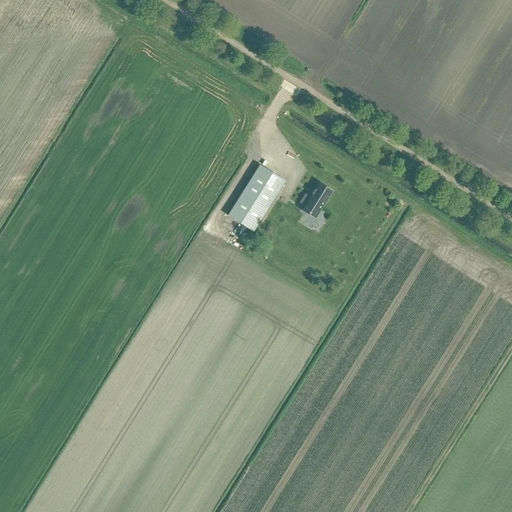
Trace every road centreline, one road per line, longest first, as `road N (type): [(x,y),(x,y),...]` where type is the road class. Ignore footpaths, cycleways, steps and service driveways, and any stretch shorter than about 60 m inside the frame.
road 1 (unclassified): [(511,218),(163,0)]
road 2 (track): [(511,349),(409,511)]
